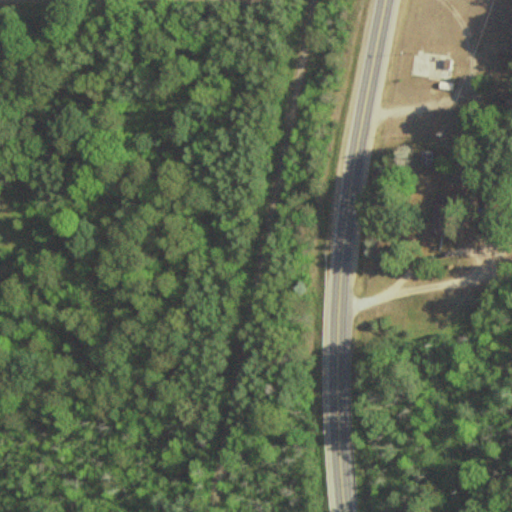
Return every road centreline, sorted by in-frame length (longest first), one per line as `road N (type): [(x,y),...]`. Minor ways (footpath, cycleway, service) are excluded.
road 1 (tertiary): [(336,511),(333,190),(366,0)]
road 2 (residential): [(330,314),(511,271)]
